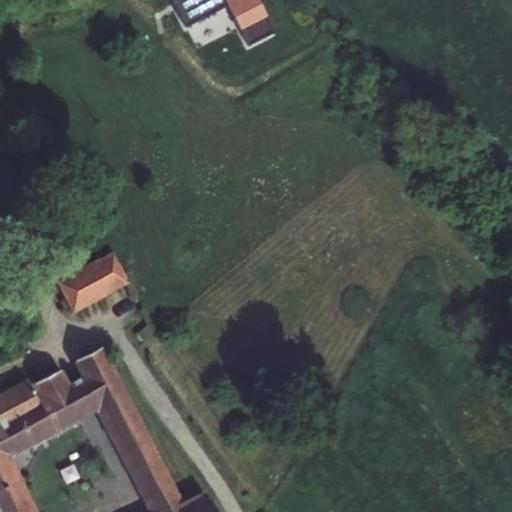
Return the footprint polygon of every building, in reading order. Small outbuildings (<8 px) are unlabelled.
[(170,0),(209,48),(230,31),(221,19),(215,23),(197,0),(170,0)] [(38,182),(23,189),(28,200),(26,205),(36,224),(57,214),(48,196),(44,194),(38,182)] [(116,256),(63,284),(79,314),(132,286),(116,256)] [(31,294),(10,304),(29,342),(49,332),(31,294)] [(71,388),(63,372),(47,380),(33,388),(31,383),(0,399),(0,498),(6,511),(215,511),(204,489),(193,474),(174,483),(106,347),(79,362),(88,379),(102,408),(151,504),(154,511),(134,511),(135,511),(134,511),(34,511),(10,456),(86,416),(71,388)] [(88,379),(71,388),(86,416),(102,408),(88,379)]
